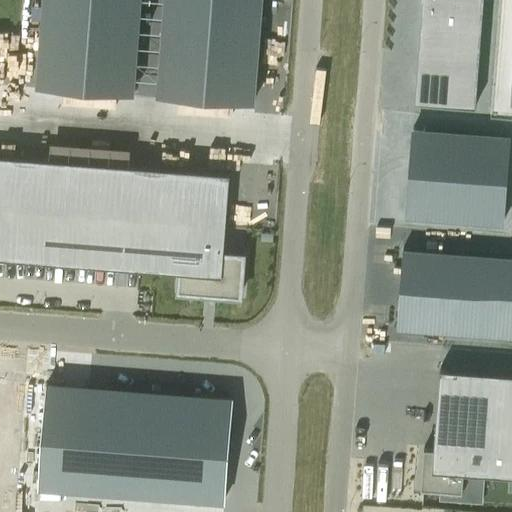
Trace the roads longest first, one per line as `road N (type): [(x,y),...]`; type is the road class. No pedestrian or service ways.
road 1 (unclassified): [(347,348),(377,0)]
road 2 (unclassified): [(309,0),(286,345)]
road 3 (unclassified): [(0,326),(286,345)]
road 4 (unclassified): [(286,345),(275,511)]
road 5 (unclassified): [(335,511),(347,348)]
